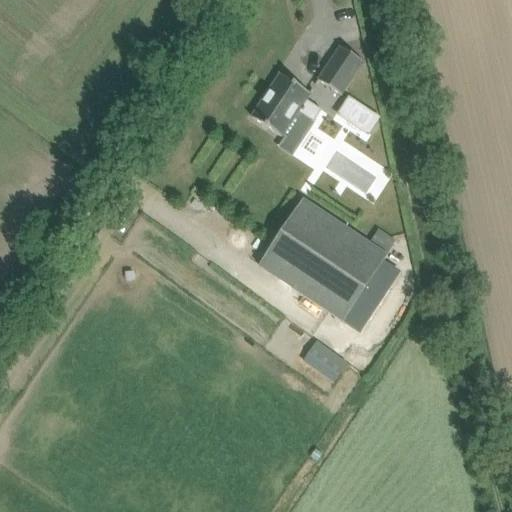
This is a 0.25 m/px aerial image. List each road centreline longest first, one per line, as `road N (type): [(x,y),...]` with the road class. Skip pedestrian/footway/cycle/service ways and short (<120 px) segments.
road 1 (track): [(386,0),(511,498)]
road 2 (unclassified): [(0,347),(232,0)]
